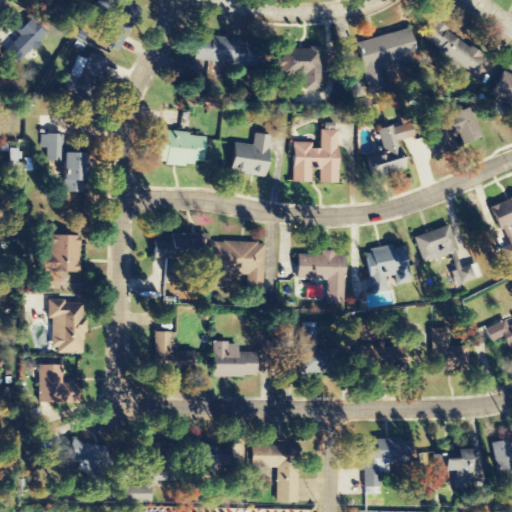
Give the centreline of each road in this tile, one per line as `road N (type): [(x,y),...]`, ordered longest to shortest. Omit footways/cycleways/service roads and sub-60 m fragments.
road 1 (residential): [(115,404),(124,127),(174,0)]
road 2 (residential): [(120,199),(363,214),(511,158)]
road 3 (residential): [(511,394),(483,405),(115,404)]
road 4 (residential): [(381,0),(282,12),(214,0)]
